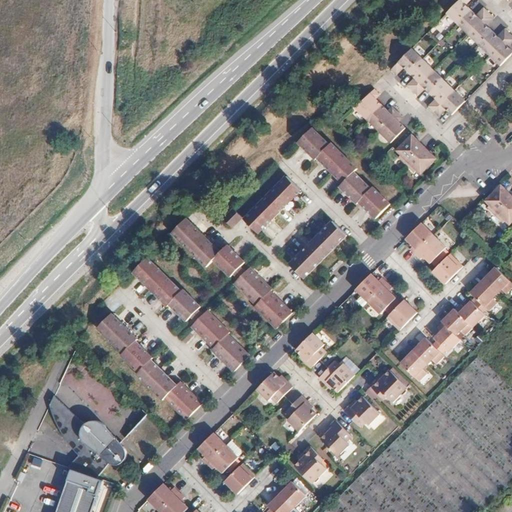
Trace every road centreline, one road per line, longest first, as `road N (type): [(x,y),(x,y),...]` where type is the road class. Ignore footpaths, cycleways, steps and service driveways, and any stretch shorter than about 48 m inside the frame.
road 1 (residential): [(125,511),(464,160),(503,159),(511,150)]
road 2 (primary): [(93,248),(342,0)]
road 3 (primary): [(316,0),(103,200)]
road 4 (unclassified): [(103,200),(108,0)]
road 5 (residential): [(65,351),(0,491)]
road 6 (primary): [(103,200),(0,308)]
road 7 (primary): [(0,342),(93,248)]
